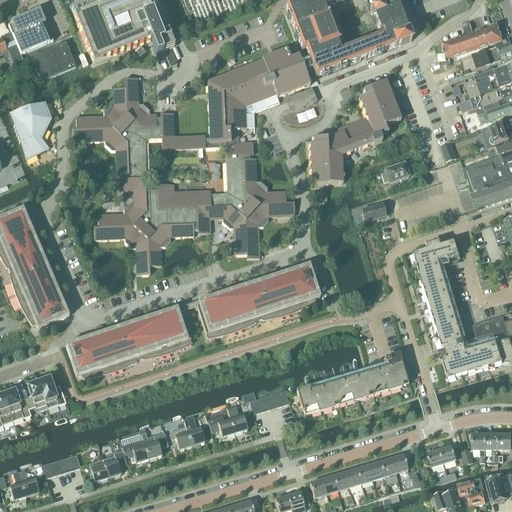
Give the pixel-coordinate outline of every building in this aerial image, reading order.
[(164,53),(170,69),(177,66),(169,47),(171,46),(169,41),(170,40),(168,34),(164,36),(144,0),(110,0),(75,14),(95,65),(146,44),(148,49),(152,47),(157,58),(163,55),(162,54),(164,53)] [(312,73),(313,73),(315,79),(395,48),(400,47),(411,42),(408,33),(406,34),(393,0),(304,0),(305,0),(285,8),(288,16),(284,18),(288,27),(292,26),(302,52),(305,51),(308,61),(305,62),(309,72),(312,71),(312,73)] [(16,48),(7,52),(8,55),(13,65),(22,61),(20,57),(53,43),(47,31),(43,33),(41,27),(39,27),(35,16),(8,27),(16,48)] [(498,25),(489,28),(489,30),(434,49),(441,67),(448,64),(447,61),(502,42),(499,32),(500,32),(498,25)] [(0,58),(0,59),(8,55),(7,52),(6,52),(1,40),(0,40),(0,58)] [(41,83),(75,69),(65,44),(31,59),(41,83)] [(476,72),(511,60),(511,49),(511,50),(509,45),(471,58),(476,72)] [(294,205),(293,205),(293,206),(286,206),(285,194),(267,194),(267,190),(260,184),(257,184),(256,161),(250,161),(250,157),(253,157),(252,144),(252,148),(238,149),(238,131),(246,131),(245,120),(245,109),(275,97),(277,101),(284,98),(310,88),(304,74),(309,72),(305,62),(300,64),(298,58),(290,61),(286,51),(274,56),(269,58),(261,61),(262,63),(207,84),(207,95),(208,99),(209,141),(205,141),(204,138),(192,138),(174,139),(173,116),(160,117),(160,120),(156,120),(156,116),(149,116),(149,113),(143,106),(139,107),(138,81),(124,81),(124,91),(112,91),(113,108),(109,108),(103,114),(103,118),(94,119),(77,119),(78,133),(86,132),(86,144),(104,144),(104,148),(111,154),(115,154),(116,177),(122,177),(122,181),(119,181),(118,181),(119,193),(119,194),(133,193),(133,205),(129,205),(123,212),(123,216),(98,217),(98,231),(107,230),(108,242),(124,242),(125,246),(131,252),(135,251),(135,261),(136,277),(150,277),(150,276),(149,269),(161,269),(161,250),(164,250),(171,244),(171,240),(192,239),(194,239),(194,233),(198,233),(198,236),(197,236),(211,236),(210,222),(222,222),(222,226),(229,232),(233,232),(234,258),(248,257),(248,256),(247,256),(247,248),(259,247),(258,230),(262,230),(268,224),(268,220),(277,220),(294,219),(294,218),(294,205)] [(497,72),(506,101),(511,98),(511,65),(498,71),(498,72),(497,72)] [(459,106),(462,115),(481,109),(506,101),(497,72),(495,73),(495,71),(471,79),(472,84),(465,86),(470,102),(459,106)] [(386,83),(382,85),(362,93),(364,98),(358,101),(366,119),(361,126),(360,127),(360,126),(343,132),(342,130),(326,136),(326,140),(312,141),(313,147),(309,147),(311,181),(317,181),(317,187),(342,186),(341,159),(372,146),(373,147),(382,144),(379,138),(388,135),(387,134),(387,135),(385,128),(401,122),(386,83)] [(310,88),(284,98),(287,105),(290,112),(295,113),(300,112),(306,110),(312,106),(315,103),(312,96),(310,88)] [(511,115),(511,98),(506,101),(481,109),(486,114),(487,114),(490,123),(511,115)] [(49,151),(41,142),(51,122),(45,105),(9,115),(22,158),(49,151)] [(511,121),(489,130),(495,146),(508,142),(508,140),(511,138),(511,121)] [(498,157),(511,152),(511,142),(495,149),(498,157)] [(511,154),(464,171),(477,211),(486,208),(511,199),(511,154)] [(408,176),(414,174),(410,163),(403,165),(404,166),(384,173),(385,175),(381,177),(384,185),(388,183),(389,186),(408,179),(408,176)] [(365,224),(386,219),(382,206),(362,211),(365,224)] [(0,259),(1,262),(7,271),(8,270),(10,276),(9,276),(12,288),(16,300),(21,311),(26,320),(32,329),(35,327),(37,332),(56,324),(68,319),(68,318),(64,309),(57,312),(56,302),(54,292),(54,289),(54,288),(53,289),(50,283),(52,283),(48,272),(41,256),(37,246),(32,235),(30,236),(28,230),(29,230),(29,229),(28,230),(22,220),(15,211),(0,217),(0,259)] [(442,361),(443,365),(447,378),(446,380),(448,382),(511,362),(511,348),(504,324),(503,318),(472,327),(474,331),(475,332),(477,340),(466,343),(444,268),(453,266),(452,263),(460,261),(455,243),(441,247),(440,243),(426,247),(427,252),(413,256),(442,350),(443,353),(440,354),(442,361)] [(253,326),(256,325),(255,323),(261,321),(262,323),(265,322),(268,322),(275,321),(281,319),(288,317),(294,315),(297,313),(307,309),(316,304),(315,301),(319,299),(313,281),(309,268),(309,267),(299,271),(301,277),(290,278),(278,279),(277,279),(278,280),(272,282),(272,281),(250,287),(244,289),(233,293),(223,297),(223,298),(218,300),(217,299),(216,299),(217,300),(207,305),(197,312),(207,341),(214,340),(222,338),(224,338),(231,336),(234,335),(237,333),(244,331),(247,329),(250,328),(253,326)] [(133,366),(136,364),(136,363),(142,361),(142,362),(148,361),(155,360),(158,359),(161,358),(168,356),(175,354),(178,353),(185,350),(191,346),(182,317),(170,317),(159,319),(159,318),(158,318),(158,319),(153,321),(152,320),(130,327),(114,332),(103,336),(104,337),(98,339),(98,338),(97,338),(97,339),(87,345),(78,351),(76,344),(66,347),(70,360),(70,361),(76,379),(81,378),(82,381),(92,380),(102,378),(108,376),(111,375),(118,373),(124,370),(127,369),(130,367),(133,366)] [(408,386),(408,385),(407,384),(401,365),(404,364),(401,356),(372,365),(373,370),(309,389),(296,393),(302,414),(301,415),(302,417),(303,418),(304,418),(306,419),(309,418),(310,416),(332,410),(334,410),(337,409),(338,408),(339,408),(340,409),(344,408),(345,406),(367,399),(368,400),(372,399),(373,397),(375,398),(378,397),(379,396),(401,389),(403,390),(406,389),(407,387),(408,387),(408,386)] [(46,407),(45,408),(47,411),(57,407),(58,409),(65,406),(59,388),(52,391),(49,381),(46,382),(45,380),(37,382),(46,407)] [(28,412),(34,410),(35,411),(45,408),(46,407),(37,382),(29,385),(30,388),(27,389),(30,399),(24,401),(28,412)] [(2,395),(12,424),(22,420),(23,421),(31,419),(28,412),(24,401),(17,403),(14,394),(11,395),(10,392),(2,395)] [(288,406),(284,394),(278,396),(282,408),(288,406)] [(12,424),(2,395),(0,395),(0,429),(3,429),(2,427),(12,424)] [(272,397),(276,410),(282,408),(278,396),(272,397)] [(267,399),(271,411),(276,410),(272,397),(267,399)] [(261,401),(265,413),(271,411),(267,399),(261,401)] [(255,402),(259,415),(265,413),(261,401),(255,402)] [(249,405),(253,417),(259,415),(255,402),(249,404),(249,405)] [(227,411),(230,422),(234,436),(247,432),(243,418),(239,419),(236,409),(227,411)] [(211,435),(219,432),(221,439),(234,436),(230,422),(224,424),(223,418),(208,422),(211,435)] [(193,420),(183,423),(184,424),(186,430),(191,449),(204,445),(200,431),(199,431),(199,430),(196,431),(193,421),(193,420)] [(191,449),(186,430),(169,435),(172,442),(175,441),(179,453),(191,449)] [(141,437),(140,437),(142,443),(148,462),(162,458),(161,456),(160,452),(168,449),(164,435),(146,441),(145,436),(141,437)] [(485,453),(485,437),(472,437),(472,453),(480,453),(480,466),(485,466),(485,453)] [(485,437),(485,453),(497,453),(497,437),(485,437)] [(497,437),(497,453),(510,453),(510,458),(511,458),(511,445),(510,445),(510,437),(497,437)] [(136,466),(148,462),(142,443),(121,449),(125,461),(131,460),(131,462),(134,461),(136,466)] [(441,456),(444,466),(456,462),(452,449),(440,453),(441,456)] [(465,467),(473,465),(469,452),(461,454),(465,467)] [(114,459),(102,462),(104,467),(108,481),(121,477),(118,470),(127,467),(122,453),(113,456),(114,459)] [(444,466),(441,456),(440,453),(427,456),(431,470),(444,466)] [(391,461),(395,476),(407,472),(403,457),(391,461)] [(76,458),(72,459),(70,460),(74,472),(80,470),(76,458)] [(64,461),(68,474),(74,472),(70,460),(64,461)] [(68,474),(64,461),(58,463),(62,476),(68,474)] [(395,476),(391,461),(379,464),(384,479),(395,476)] [(104,467),(102,462),(89,466),(95,485),(108,481),(104,467)] [(62,476),(58,463),(53,465),(57,477),(62,476)] [(384,479),(379,464),(368,468),(372,483),(384,479)] [(47,467),(51,479),(57,477),(53,465),(47,467)] [(41,468),(45,481),(51,479),(47,467),(41,468)] [(372,483),(368,468),(356,471),(361,487),(372,483)] [(361,487),(356,471),(344,475),(349,490),(361,487)] [(18,474),(26,499),(39,496),(35,482),(28,484),(24,473),(18,474)] [(26,499),(18,474),(13,476),(16,487),(9,490),(13,503),(26,499)] [(349,490),(344,475),(333,478),(337,494),(349,490)] [(337,494),(333,478),(321,482),(326,497),(337,494)] [(490,485),(489,481),(484,482),(489,500),(493,499),(494,504),(496,503),(497,505),(504,503),(504,501),(507,501),(502,482),(490,485)] [(326,497),(321,482),(309,486),(314,501),(326,497)] [(470,509),(484,505),(481,493),(476,494),(473,483),(457,487),(460,498),(466,496),(470,509)] [(446,509),(447,511),(462,511),(456,493),(449,495),(448,492),(434,497),(439,511),(446,509)] [(287,499),(290,511),(304,511),(300,495),(287,499)] [(290,511),(287,499),(274,502),(277,511),(290,511)] [(239,511),(252,511),(250,503),(238,507),(239,511)]
